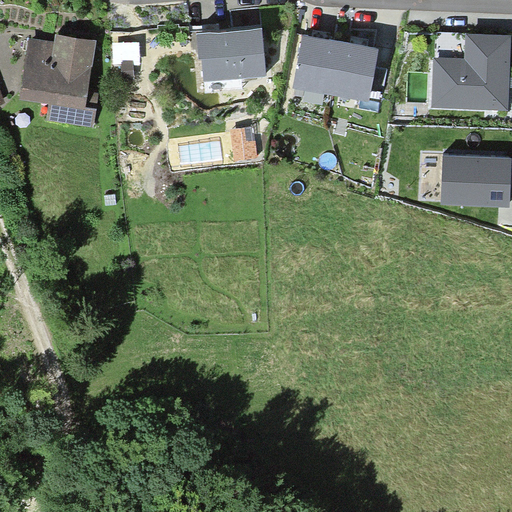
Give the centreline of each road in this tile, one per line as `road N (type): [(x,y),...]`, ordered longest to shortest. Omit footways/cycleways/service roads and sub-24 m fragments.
road 1 (track): [(0,221),(69,404)]
road 2 (track): [(69,404),(7,511)]
